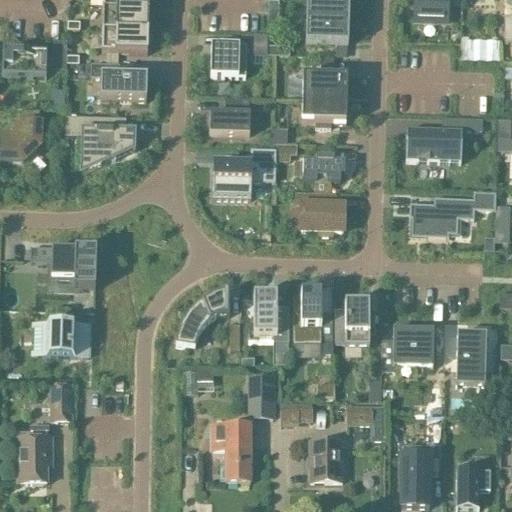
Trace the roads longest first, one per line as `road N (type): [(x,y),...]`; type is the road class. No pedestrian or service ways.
road 1 (residential): [(211,267),(185,278),(150,318),(141,511)]
road 2 (residential): [(381,0),(374,269)]
road 3 (residential): [(179,0),(173,184)]
road 4 (residential): [(173,184),(90,217),(0,217)]
road 5 (residential): [(374,269),(211,267)]
